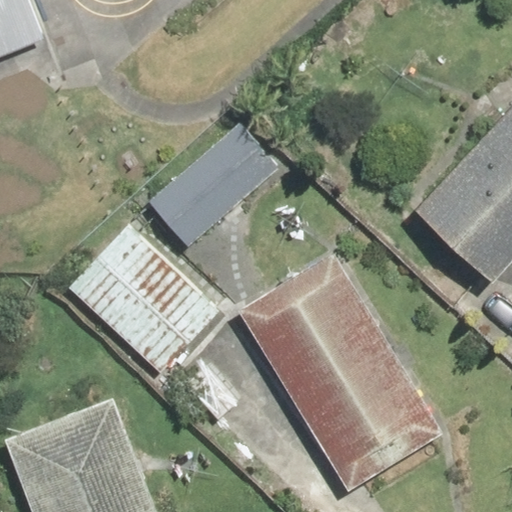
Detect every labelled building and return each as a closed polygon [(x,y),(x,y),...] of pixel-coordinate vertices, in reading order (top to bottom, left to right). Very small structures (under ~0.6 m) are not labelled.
[(0,0),(0,76),(40,60),(16,0),(0,0)] [(511,92),(404,208),(483,281),(511,249),(511,92)] [(123,218),(60,281),(152,373),(214,310),(123,218)] [(325,248),(232,305),(342,485),(435,429),(325,248)] [(152,511),(111,398),(2,437),(28,511),(152,511)]
